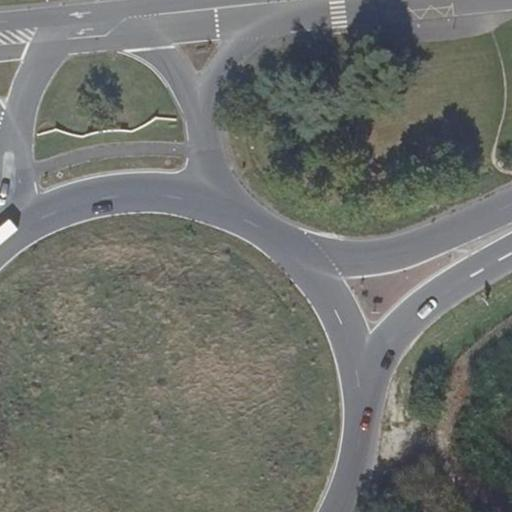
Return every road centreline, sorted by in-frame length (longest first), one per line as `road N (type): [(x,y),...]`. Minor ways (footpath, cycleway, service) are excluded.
road 1 (secondary): [(276,240),(241,218),(183,199),(121,196),(61,210),(0,250)]
road 2 (secondary): [(511,206),(416,245),(340,255),(276,240)]
road 3 (secondary): [(362,390),(407,318),(511,252)]
road 4 (secondary): [(362,390),(348,333),(318,281),(276,240)]
road 5 (secondary): [(342,511),(361,450),(362,390)]
